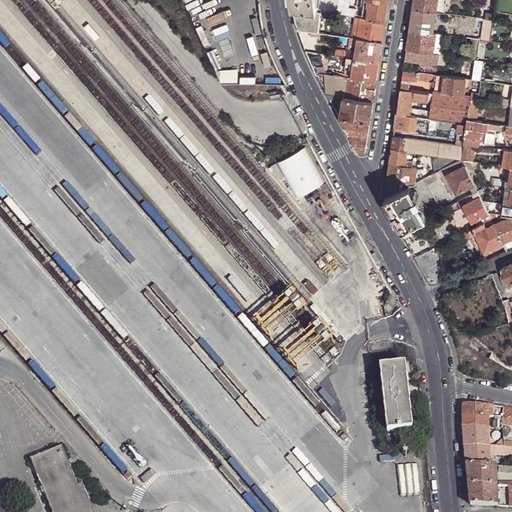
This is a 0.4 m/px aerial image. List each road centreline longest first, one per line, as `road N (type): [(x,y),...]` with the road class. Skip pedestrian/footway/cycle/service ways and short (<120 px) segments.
road 1 (tertiary): [(278,0),(289,47),(369,207)]
road 2 (residential): [(403,0),(369,207)]
road 3 (tertiary): [(441,384),(453,511)]
